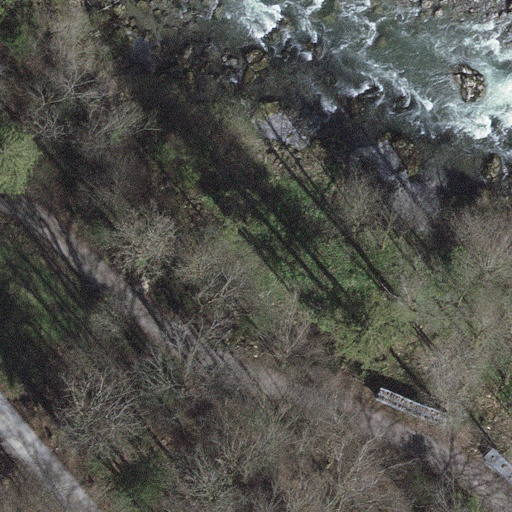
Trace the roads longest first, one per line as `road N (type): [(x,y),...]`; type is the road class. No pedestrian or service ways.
road 1 (track): [(0,187),(71,240),(164,328),(228,367),(389,427),(466,463),(511,496)]
road 2 (unclassified): [(92,511),(0,405)]
